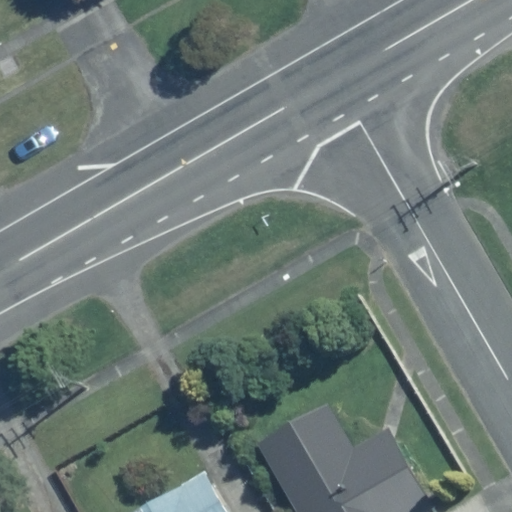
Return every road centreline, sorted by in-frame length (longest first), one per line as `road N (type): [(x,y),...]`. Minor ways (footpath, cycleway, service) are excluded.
road 1 (primary): [(335,76),(0,270)]
road 2 (residential): [(511,392),(335,76)]
road 3 (primary): [(468,0),(335,76)]
